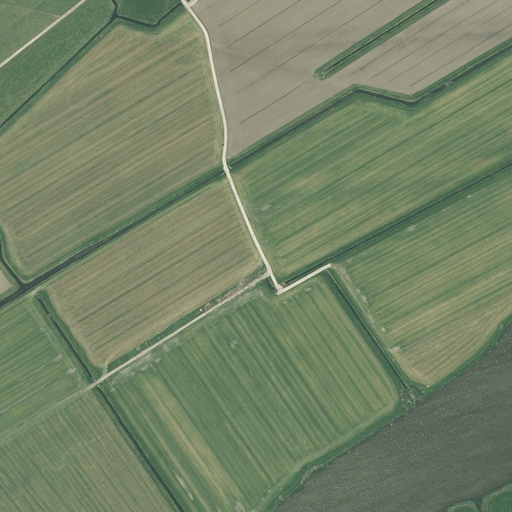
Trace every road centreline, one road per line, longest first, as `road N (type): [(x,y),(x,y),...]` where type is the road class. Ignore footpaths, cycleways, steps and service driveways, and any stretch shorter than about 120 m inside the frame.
road 1 (track): [(182,0),(212,59),(226,173),(279,291),(329,265)]
road 2 (track): [(228,176),(239,177),(255,158),(346,103),(421,107),(511,53)]
road 3 (track): [(270,273),(101,379)]
